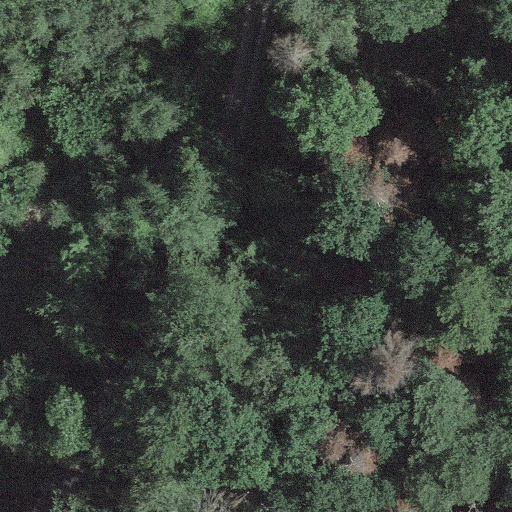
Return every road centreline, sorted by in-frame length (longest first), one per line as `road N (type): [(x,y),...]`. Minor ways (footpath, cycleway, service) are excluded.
road 1 (track): [(25,511),(88,389),(166,128)]
road 2 (track): [(216,0),(166,128)]
